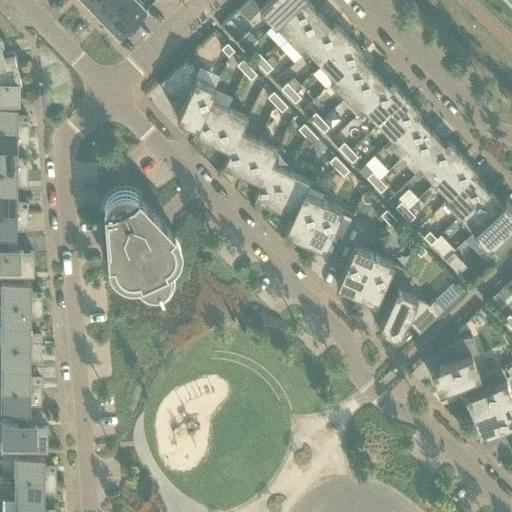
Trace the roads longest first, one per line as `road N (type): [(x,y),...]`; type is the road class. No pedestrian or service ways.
road 1 (residential): [(109,92),(345,342),(371,396),(423,423),(505,511)]
road 2 (residential): [(87,511),(60,171),(73,132),(109,92)]
road 3 (residential): [(362,0),(484,129),(511,142)]
road 4 (residential): [(18,0),(109,92)]
